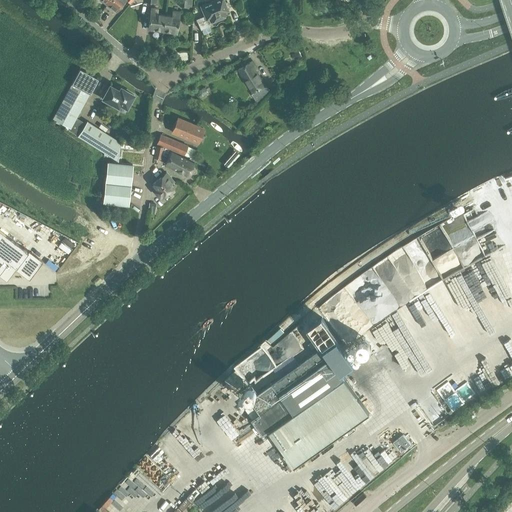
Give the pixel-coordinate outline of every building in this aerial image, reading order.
[(110,0),(107,5),(111,7),(110,8),(114,12),(115,11),(116,11),(124,0),(127,0),(131,3),(132,0),(110,0)] [(216,25),(218,22),(221,21),(225,21),(227,18),(225,11),(227,10),(223,0),(212,0),(212,1),(201,6),(205,16),(197,19),(201,29),(210,25),(209,23),(211,22),(212,24),(216,25)] [(153,30),(162,31),(164,16),(157,15),(158,9),(151,7),(148,28),(154,28),(153,30)] [(171,17),(164,16),(162,31),(171,32),(171,31),(177,32),(180,12),(172,11),(171,17)] [(298,52),(293,54),(295,60),(301,57),(298,52)] [(246,61),(242,63),(243,66),(239,69),(253,92),(251,93),(255,99),(271,91),(270,89),(266,85),(256,69),(258,68),(253,61),(247,64),(246,61)] [(65,125),(64,128),(76,136),(77,135),(118,162),(120,141),(86,120),(85,122),(76,117),(97,78),(79,68),(77,72),(52,118),(65,125)] [(110,85),(103,99),(106,100),(118,107),(121,101),(128,105),(134,94),(121,87),(119,90),(110,85)] [(171,131),(176,132),(197,142),(203,128),(177,117),(171,131)] [(156,144),(164,147),(176,152),(181,154),(185,145),(159,133),(156,144)] [(154,158),(162,159),(164,147),(156,146),(154,158)] [(164,164),(176,170),(187,176),(194,163),(176,153),(171,151),(164,164)] [(133,164),(108,162),(103,203),(128,205),(133,164)] [(172,188),(171,187),(175,184),(166,172),(152,183),(156,188),(153,190),(158,197),(162,194),(163,196),(172,188)] [(0,254),(15,266),(23,273),(25,271),(30,275),(32,272),(33,272),(41,261),(0,229),(0,254)] [(0,273),(3,276),(6,278),(8,275),(15,266),(0,254),(0,273)] [(323,347),(240,406),(244,410),(253,403),(260,413),(252,419),(263,435),(269,430),(295,466),(370,413),(345,377),(359,367),(325,318),(311,328),(323,347)] [(403,434),(393,442),(401,452),(411,444),(403,434)] [(178,511),(163,498),(149,511),(178,511)]
